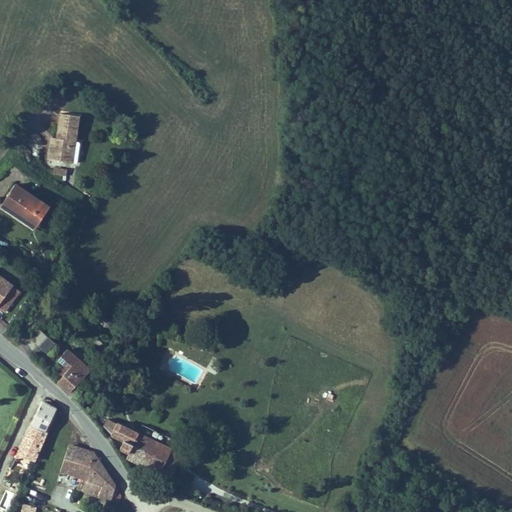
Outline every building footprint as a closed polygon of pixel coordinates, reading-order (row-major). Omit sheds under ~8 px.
[(62,142),(51,141),(50,151),(48,161),(70,164),(73,141),(79,141),(82,117),(65,115),(62,136),(62,142)] [(79,141),(73,141),(70,164),(76,165),(79,141)] [(55,168),(52,174),(64,179),(67,172),(55,168)] [(50,212),(16,186),(10,194),(1,205),(19,219),(22,216),(37,228),(50,212)] [(37,228),(22,216),(19,219),(35,231),(37,228)] [(0,302),(11,288),(0,280),(0,302)] [(19,293),(11,288),(0,302),(0,311),(4,314),(19,293)] [(40,333),(32,342),(46,355),(55,345),(40,333)] [(78,357),(81,353),(73,346),(69,350),(78,357)] [(80,359),(82,360),(85,356),(81,353),(78,357),(69,350),(66,348),(58,358),(67,364),(72,369),(80,359)] [(56,388),(67,397),(91,367),(82,360),(80,359),(72,369),(68,373),(56,388)] [(39,408),(35,417),(54,425),(62,406),(43,399),(39,408)] [(54,425),(35,417),(28,432),(20,450),(44,457),(57,426),(54,425)] [(183,480),(189,469),(180,463),(185,454),(155,436),(144,458),(154,463),(159,466),(156,473),(165,478),(170,471),(183,480)] [(102,456),(96,448),(77,439),(67,466),(85,474),(80,486),(119,503),(124,491),(115,475),(108,465),(102,456)] [(194,459),(185,454),(180,463),(189,469),(194,459)] [(29,477),(34,479),(37,472),(32,469),(29,477)]
